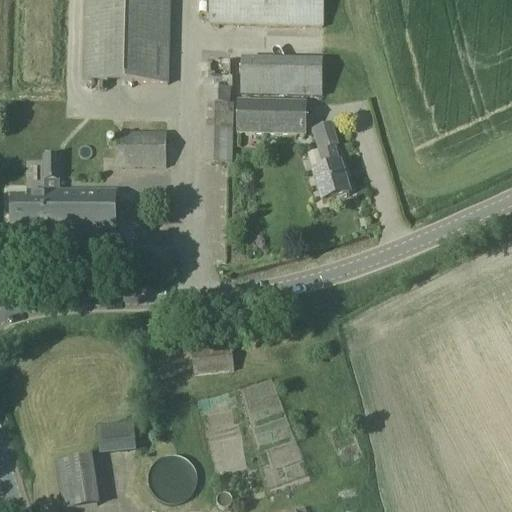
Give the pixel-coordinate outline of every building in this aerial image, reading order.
[(168,88),(170,0),(86,0),(84,84),(168,88)] [(209,0),(209,27),(242,27),(324,29),(324,0),(209,0)] [(322,63),(242,62),(240,98),(322,99),(322,63)] [(232,63),(208,63),(207,107),(206,107),(205,166),(233,167),(234,106),(230,106),(232,63)] [(236,138),(306,139),(306,105),(236,103),(236,138)] [(330,126),(311,133),(317,151),(318,150),(318,151),(325,171),(313,175),(322,205),(349,197),(340,167),(341,166),(335,149),(337,148),(330,126)] [(120,134),(119,167),(166,168),(167,136),(120,134)] [(46,158),(46,179),(60,179),(61,179),(61,158),(46,158)] [(12,201),(12,232),(43,232),(43,238),(116,238),(116,193),(60,192),(60,179),(46,179),(44,179),(43,195),(28,195),(28,201),(12,201)] [(174,252),(129,250),(128,268),(173,269),(174,252)] [(231,348),(190,352),(193,379),(234,374),(231,348)] [(326,430),(342,469),(364,459),(348,420),(326,430)] [(103,453),(138,450),(136,426),(101,429),(103,453)] [(64,511),(99,507),(94,463),(58,467),(64,511)]
